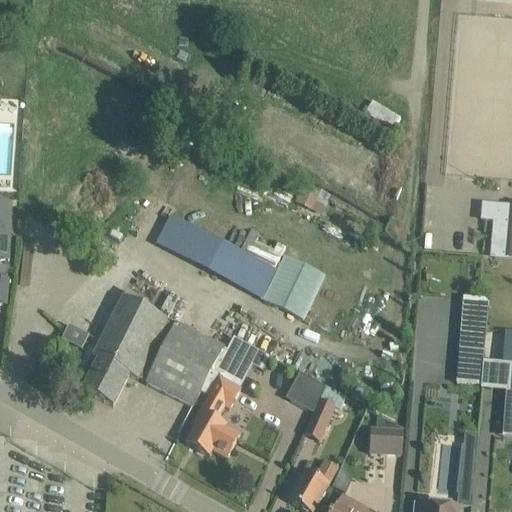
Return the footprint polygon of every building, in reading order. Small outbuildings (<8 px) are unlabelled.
[(0,260),(8,261),(9,241),(11,206),(0,204),(0,260)] [(511,208),(482,207),(481,222),(493,223),(490,259),(505,260),(511,260),(511,208)] [(163,220),(149,253),(305,317),(321,276),(278,258),(275,266),(163,220)] [(0,306),(6,307),(8,281),(0,280),(0,306)] [(225,352),(222,350),(123,300),(93,359),(97,361),(81,392),(112,408),(128,377),(137,381),(139,377),(148,382),(146,386),(192,409),(209,375),(212,377),(232,340),(225,352)] [(463,312),(482,313),(483,301),(464,300),(463,312)] [(461,338),(456,385),(479,387),(483,340),(461,338)] [(240,392),(231,387),(251,350),(232,340),(212,377),(219,380),(200,413),(191,429),(193,430),(185,445),(209,459),(212,454),(226,462),(239,437),(226,429),(226,428),(216,423),(224,409),(228,412),(240,392)] [(511,418),(511,365),(508,365),(503,418),(511,418)] [(298,375),(284,400),(312,415),(323,389),(298,375)] [(326,390),(319,404),(303,437),(318,445),(334,412),(338,413),(345,399),(326,390)] [(399,458),(400,433),(371,432),(369,457),(399,458)] [(464,437),(463,449),(476,450),(477,438),(464,437)] [(301,511),(314,511),(321,500),(328,488),(328,487),(337,470),(325,464),(315,480),(304,474),(287,504),(301,511)] [(370,511),(341,496),(334,509),(332,511),(370,511)] [(458,496),(457,510),(471,511),(472,497),(458,496)]
